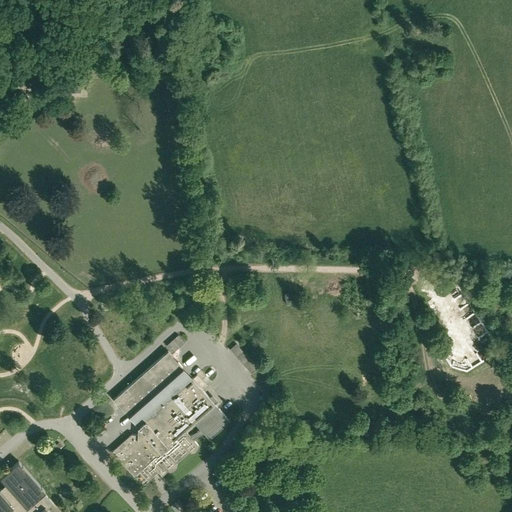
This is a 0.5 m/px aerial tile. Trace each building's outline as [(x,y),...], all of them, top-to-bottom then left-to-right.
[(80,92),(80,80),(62,80),(62,92),(80,92)] [(94,98),(76,99),(76,107),(95,106),(94,98)] [(132,326),(126,315),(115,320),(121,332),(132,326)] [(181,334),(170,344),(178,353),(189,343),(181,334)] [(69,362),(73,359),(75,362),(94,349),(90,344),(77,354),(75,352),(67,358),(69,362)] [(113,398),(120,406),(137,426),(137,434),(131,433),(112,450),(133,475),(139,470),(147,480),(157,470),(161,475),(167,469),(168,470),(169,470),(171,470),(173,470),(174,468),(176,466),(176,465),(176,464),(176,463),(176,462),(188,451),(189,451),(190,452),(192,452),(193,451),(194,451),(196,450),(197,448),(197,447),(198,445),(197,444),(185,430),(194,423),(209,439),(230,421),(168,350),(113,398)] [(67,399),(78,395),(77,392),(73,393),(70,385),(62,388),(67,399)] [(0,511),(50,511),(47,508),(53,503),(18,461),(0,476),(0,477),(5,484),(0,488),(0,511)]
